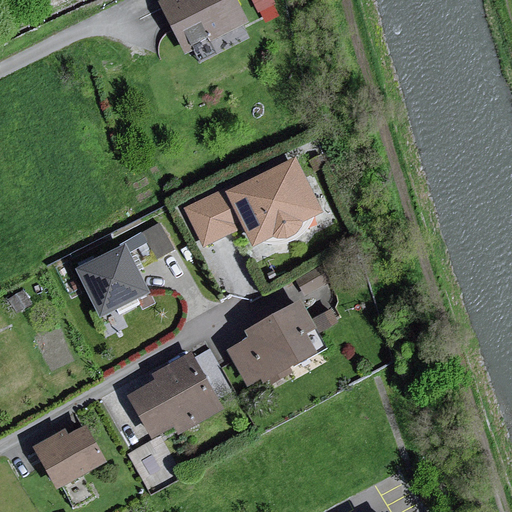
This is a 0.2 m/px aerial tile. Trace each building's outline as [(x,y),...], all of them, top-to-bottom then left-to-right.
[(178,0),(164,7),(191,59),(253,28),(239,0),(178,0)] [(302,163),(231,198),(248,232),(258,252),(278,242),(287,244),(297,242),(305,235),(308,227),(328,218),(302,163)] [(205,252),(248,232),(231,198),(228,191),(185,212),(205,252)] [(175,255),(161,229),(143,238),(157,264),(175,255)] [(155,300),(133,252),(82,275),(104,323),(155,300)] [(252,344),(231,356),(251,392),(264,385),(269,393),(293,380),(291,375),(329,354),(321,339),(340,328),(332,313),(315,322),(306,306),(249,338),(252,344)] [(160,385),(131,401),(156,445),(176,433),(180,441),(227,415),(194,358),(156,379),(160,385)] [(70,434),(38,452),(62,496),(113,468),(92,431),(74,441),(70,434)]
